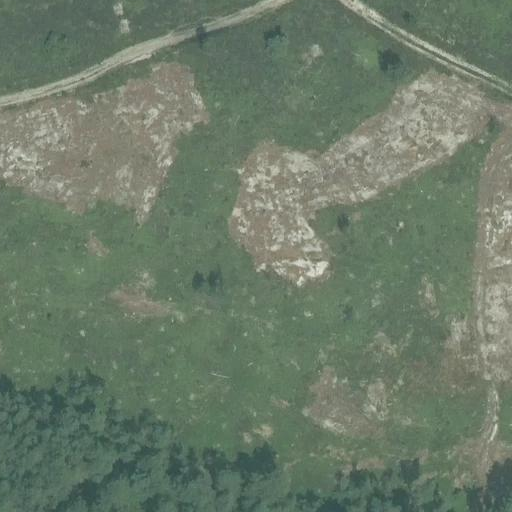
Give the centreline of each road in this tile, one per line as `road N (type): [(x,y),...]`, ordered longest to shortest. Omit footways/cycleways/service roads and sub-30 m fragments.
road 1 (track): [(0,102),(276,0)]
road 2 (track): [(511,91),(347,0)]
